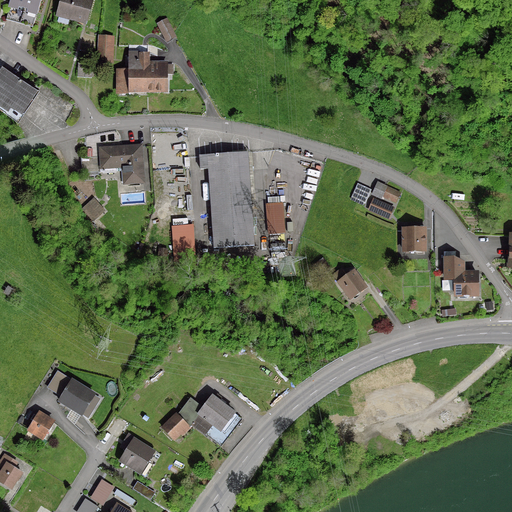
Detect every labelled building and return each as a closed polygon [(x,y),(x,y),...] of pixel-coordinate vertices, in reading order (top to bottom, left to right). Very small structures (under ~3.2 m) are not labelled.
[(10,0),(10,2),(5,20),(18,24),(24,0),(10,0)] [(39,0),(24,0),(18,24),(31,28),(39,0)] [(68,19),(83,23),(89,0),(62,0),(59,13),(69,16),(68,19)] [(165,20),(157,24),(165,41),(174,37),(165,20)] [(111,39),(98,38),(97,61),(110,62),(111,39)] [(129,94),(129,91),(164,91),(164,71),(147,71),(147,62),(139,62),(139,54),(128,54),(128,71),(117,71),(117,93),(128,93),(128,94),(129,94)] [(91,64),(77,63),(76,78),(90,78),(91,64)] [(15,123),(36,92),(3,69),(0,72),(0,111),(5,115),(4,115),(15,123)] [(123,184),(142,183),(140,146),(99,149),(101,172),(115,171),(114,167),(122,167),(123,184)] [(253,246),(247,153),(198,156),(199,170),(207,169),(213,249),(253,246)] [(97,157),(82,158),(83,173),(98,172),(97,157)] [(392,196),(397,199),(399,194),(376,183),(371,195),(380,199),(381,196),(390,200),(392,196)] [(357,184),(350,198),(364,204),(370,190),(357,184)] [(368,210),(381,216),(386,206),(373,200),(368,210)] [(283,233),(281,203),(266,204),(268,234),(283,233)] [(102,211),(97,206),(91,212),(95,217),(102,211)] [(174,257),(189,256),(187,226),(172,227),(174,257)] [(403,252),(424,252),(423,229),(418,229),(418,226),(414,226),(414,229),(403,229),(403,252)] [(327,266),(322,259),(314,265),(317,269),(321,266),(323,269),(327,266)] [(454,296),(476,296),(476,274),(462,274),(462,264),(455,264),(455,260),(444,260),(445,279),(454,279),(454,296)] [(349,299),(365,288),(353,271),(346,276),(341,270),(332,276),(349,299)] [(58,401),(81,415),(93,395),(71,381),(58,401)] [(220,447),(241,420),(211,397),(190,424),(220,447)] [(37,413),(27,429),(42,439),(52,423),(37,413)] [(176,415),(162,429),(172,439),(186,425),(176,415)] [(129,446),(119,462),(137,473),(144,461),(147,462),(153,452),(132,439),(128,446),(129,446)] [(0,473),(0,483),(9,489),(20,473),(12,468),(16,463),(4,455),(0,461),(0,467),(3,469),(0,473)] [(100,503),(110,486),(99,480),(95,488),(99,490),(94,499),(100,503)] [(149,490),(145,497),(149,499),(153,493),(149,490)] [(77,511),(95,511),(99,507),(86,499),(77,511)]
